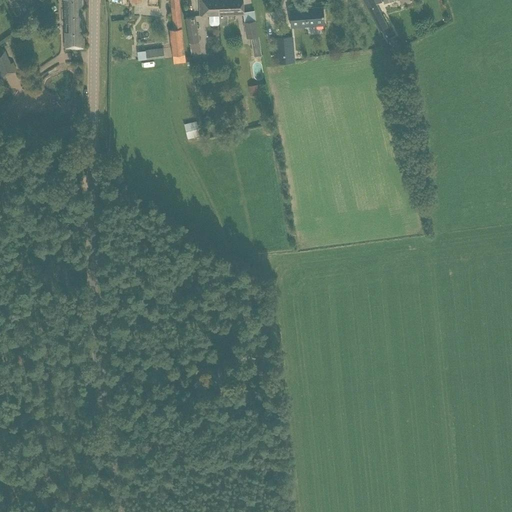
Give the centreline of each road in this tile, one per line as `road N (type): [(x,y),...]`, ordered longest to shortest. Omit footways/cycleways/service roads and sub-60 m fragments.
road 1 (tertiary): [(124,511),(92,296),(95,0)]
road 2 (track): [(91,182),(70,186),(49,208),(0,320)]
